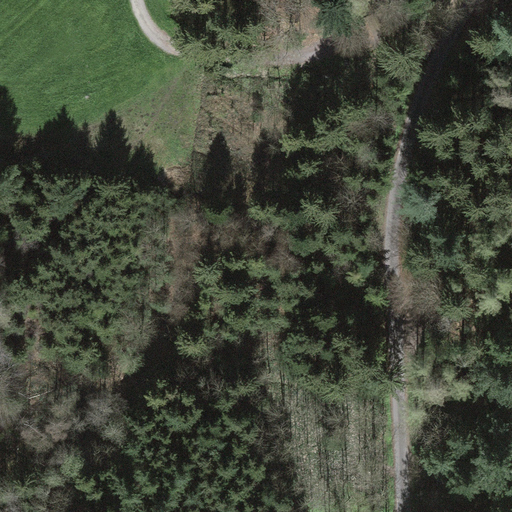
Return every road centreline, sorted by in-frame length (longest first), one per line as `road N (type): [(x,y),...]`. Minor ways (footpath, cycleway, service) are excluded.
road 1 (unclassified): [(473,0),(420,100),(396,180),(388,247),(401,511)]
road 2 (track): [(140,0),(157,37),(201,55),(294,55),(337,45),(372,0)]
